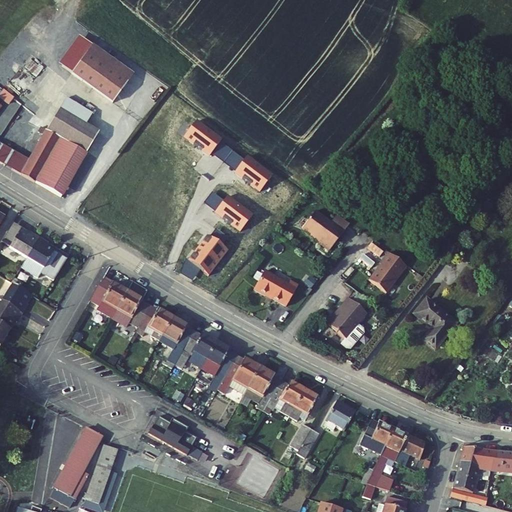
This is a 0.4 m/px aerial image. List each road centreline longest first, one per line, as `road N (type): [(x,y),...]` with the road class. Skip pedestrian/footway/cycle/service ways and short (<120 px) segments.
road 1 (secondary): [(279,347),(106,246)]
road 2 (secondary): [(455,428),(279,347)]
road 3 (residential): [(46,349),(35,380),(47,390),(127,434),(145,404)]
road 4 (residential): [(279,347),(362,243)]
road 5 (secondary): [(106,246),(0,181)]
